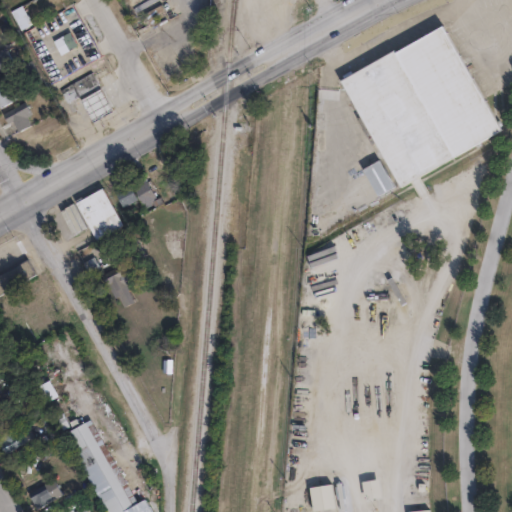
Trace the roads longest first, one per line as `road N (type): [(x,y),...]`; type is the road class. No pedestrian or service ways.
road 1 (tertiary): [(382,0),(0,216)]
road 2 (residential): [(173,511),(171,464),(26,202)]
road 3 (residential): [(160,123),(93,0)]
